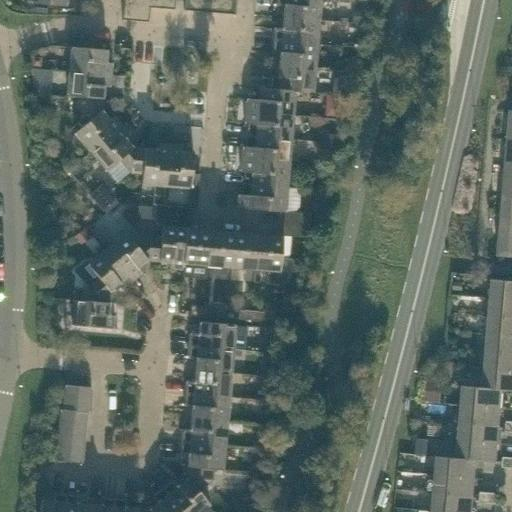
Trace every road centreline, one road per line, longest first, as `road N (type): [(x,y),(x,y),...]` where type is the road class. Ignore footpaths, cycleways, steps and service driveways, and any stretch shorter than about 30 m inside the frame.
road 1 (tertiary): [(357,511),(483,0)]
road 2 (residential): [(276,221),(207,216),(219,35)]
road 3 (unclassified): [(2,354),(9,266),(0,108)]
road 4 (residential): [(97,467),(140,465),(149,453),(157,366)]
